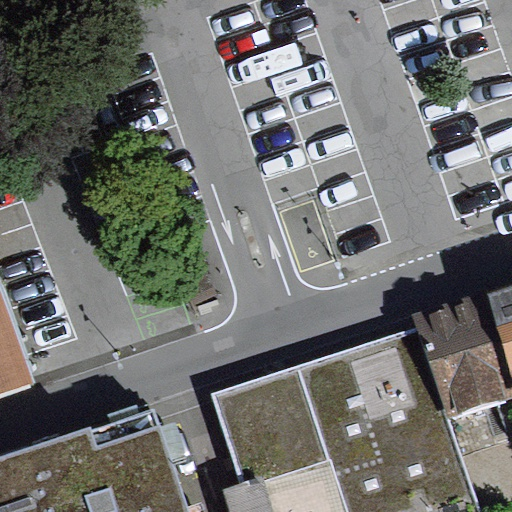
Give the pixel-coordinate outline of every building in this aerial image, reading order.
[(50,117),(53,156),(102,152),(99,114),(50,117)] [(413,330),(445,424),(505,404),(503,399),(511,395),(511,382),(485,302),(481,293),(409,317),(413,330)] [(511,293),(485,302),(511,382),(511,293)] [(0,384),(30,373),(0,294),(0,384)] [(413,330),(298,369),(347,511),(474,511),(445,424),(413,330)] [(347,511),(298,369),(197,403),(227,491),(219,494),(225,511),(347,511)] [(201,511),(200,506),(185,511),(171,469),(186,464),(174,428),(158,433),(149,405),(0,455),(0,511),(201,511)]
